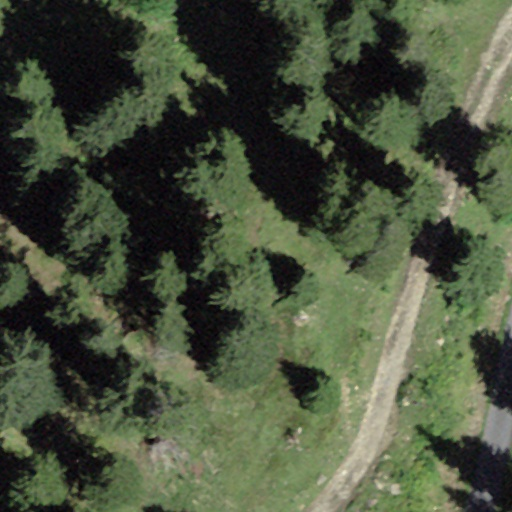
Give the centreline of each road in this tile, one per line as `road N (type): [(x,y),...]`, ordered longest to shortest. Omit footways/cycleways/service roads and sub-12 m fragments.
road 1 (track): [(300,511),(322,489),(437,249),(511,16)]
road 2 (track): [(479,511),(511,364)]
